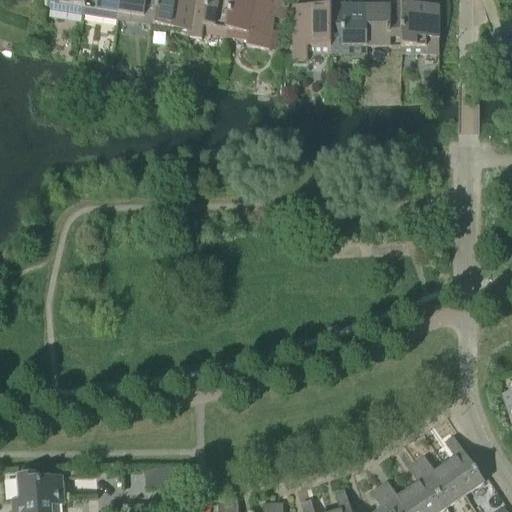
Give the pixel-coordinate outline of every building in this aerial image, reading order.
[(48,0),(47,10),(84,16),(86,9),(84,9),(85,0),(48,0)] [(85,0),(84,9),(86,9),(84,16),(119,21),(119,17),(120,15),(122,14),(124,0),(85,0)] [(124,0),(122,14),(120,15),(119,21),(154,27),(158,0),(124,0)] [(158,0),(154,27),(189,32),(190,33),(192,16),(194,0),(158,0)] [(190,33),(189,32),(188,38),(202,41),(203,35),(225,38),(231,0),(194,0),(192,16),(190,33)] [(231,0),(225,38),(248,42),(247,48),(269,51),(274,21),(274,17),(277,1),(276,0),(231,0)] [(403,49),(401,49),(401,56),(438,56),(438,0),(424,0),(424,8),(413,8),(413,2),(402,2),(402,17),(403,49)] [(286,2),(277,1),(274,17),(274,21),(283,23),(286,2)] [(329,56),(329,2),(318,2),(318,8),(293,8),(293,62),(307,62),(307,56),(329,56)] [(365,17),(365,8),(353,8),(353,2),(329,2),(329,56),(366,56),(366,49),(364,49),(365,17)] [(378,8),(365,8),(365,17),(364,49),(366,49),(401,49),(403,49),(402,17),(402,2),(378,2),(378,8)] [(511,28),(502,31),(509,56),(511,55),(511,28)] [(502,31),(491,35),(498,59),(509,56),(502,31)] [(271,35),(269,51),(278,53),(281,36),(271,35)] [(511,395),(502,399),(511,428),(511,395)] [(456,461),(445,468),(465,498),(484,485),(454,440),(445,446),(456,461)] [(465,498),(445,468),(435,475),(424,460),(416,465),(446,510),(465,498)] [(443,511),(446,510),(416,465),(408,471),(418,486),(408,493),(420,511),(443,511)] [(50,511),(50,507),(63,506),(61,480),(43,482),(39,478),(39,477),(18,479),(20,503),(13,503),(13,511),(50,511)] [(420,511),(408,493),(398,500),(387,485),(379,490),(393,511),(420,511)] [(393,511),(379,490),(371,496),(381,511),(380,511),(393,511)] [(350,511),(344,493),(334,496),(339,511),(350,511)]
